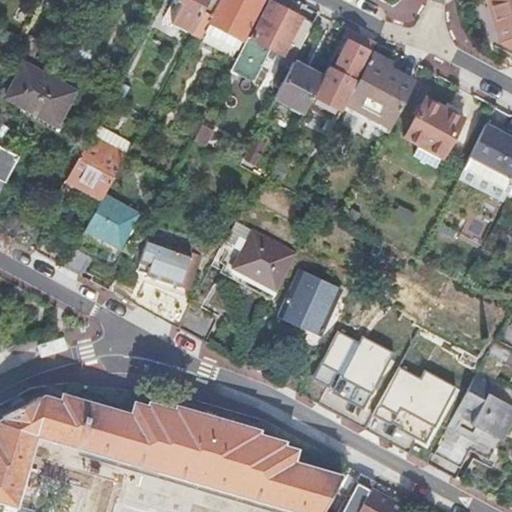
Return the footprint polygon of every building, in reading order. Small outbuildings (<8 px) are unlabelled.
[(169,22),(189,32),(201,9),(206,0),(175,0),(179,2),(169,22)] [(206,0),(201,9),(212,15),(219,0),(206,0)] [(219,0),(212,15),(210,17),(219,21),(216,27),(241,40),(262,1),(260,0),(219,0)] [(511,48),(511,0),(486,0),(498,41),(511,48)] [(283,49),(294,55),(311,24),(268,2),(250,37),(281,54),(283,49)] [(219,21),(210,17),(208,22),(216,27),(219,21)] [(15,48),(28,55),(35,42),(23,35),(15,48)] [(339,110),(342,104),(349,92),(354,81),(369,53),(347,41),(332,70),(325,67),(320,77),(310,95),(339,110)] [(511,55),(511,48),(498,41),(495,46),(511,55)] [(105,58),(80,45),(71,62),(95,75),(105,58)] [(342,104),(388,128),(411,85),(383,70),(387,63),(372,55),(351,94),(349,92),(342,104)] [(3,96),(38,116),(56,82),(22,62),(3,96)] [(272,97),(301,112),(306,104),(310,95),(320,77),(291,62),(272,97)] [(56,82),(38,116),(53,125),(72,91),(56,82)] [(334,119),(339,110),(310,95),(306,104),(334,119)] [(460,117),(423,97),(402,137),(440,157),(460,117)] [(510,180),(511,179),(511,176),(511,138),(484,123),(466,157),(510,180)] [(100,196),(122,156),(87,137),(63,181),(98,200),(100,196)] [(0,186),(17,156),(0,146),(0,186)] [(98,200),(82,230),(117,248),(135,214),(100,196),(98,200)] [(62,267),(75,243),(78,237),(48,221),(33,251),(62,267)] [(244,285),(270,299),(295,254),(250,230),(234,221),(223,242),(233,247),(233,248),(238,251),(229,268),(247,278),(244,285)] [(140,233),(129,254),(140,257),(138,262),(148,265),(145,275),(187,290),(200,255),(147,237),(148,236),(140,233)] [(62,267),(80,277),(93,253),(75,243),(62,267)] [(244,285),(247,278),(229,268),(223,265),(219,272),(244,285)] [(339,290),(296,270),(276,312),(318,333),(339,290)] [(179,330),(191,305),(193,299),(143,281),(134,306),(179,330)] [(179,330),(205,344),(218,319),(191,305),(179,330)] [(357,342),(336,331),(310,380),(361,407),(391,352),(361,336),(357,342)] [(282,386),(298,394),(310,366),(294,358),(282,386)] [(418,380),(398,369),(372,415),(424,443),(456,385),(424,368),(418,380)] [(494,380),(476,371),(447,425),(474,440),(479,430),(498,440),(511,414),(511,406),(486,393),(494,380)] [(295,511),(319,511),(339,476),(292,461),(295,449),(282,446),(283,442),(257,434),(258,430),(175,406),(173,410),(147,402),(146,406),(133,402),(129,414),(61,394),(59,400),(42,396),(37,399),(35,397),(1,416),(2,419),(0,419),(0,508),(2,503),(13,506),(34,435),(295,511)] [(427,461),(456,476),(470,450),(441,435),(427,461)] [(425,464),(454,479),(456,476),(427,461),(425,464)] [(374,481),(358,472),(336,511),(401,511),(403,508),(369,490),(374,481)]
